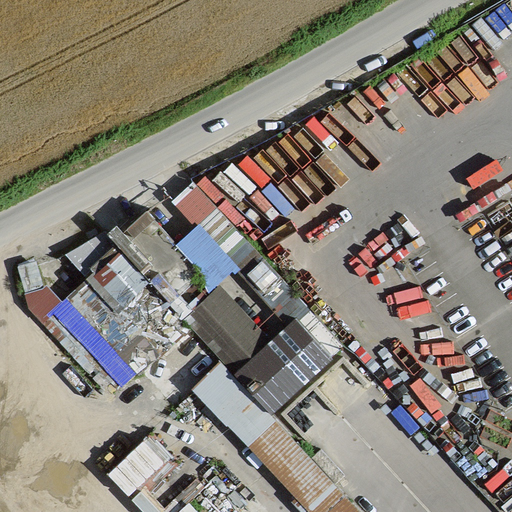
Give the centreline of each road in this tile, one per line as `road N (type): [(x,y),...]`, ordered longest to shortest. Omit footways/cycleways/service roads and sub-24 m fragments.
road 1 (tertiary): [(0,224),(282,83),(427,0)]
road 2 (unknown): [(511,144),(434,185),(430,209),(447,262),(511,349)]
